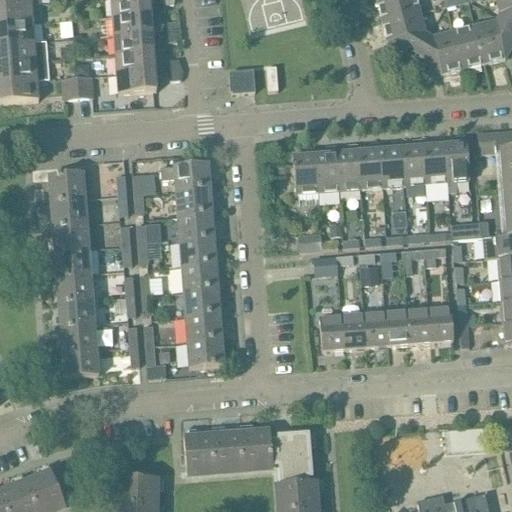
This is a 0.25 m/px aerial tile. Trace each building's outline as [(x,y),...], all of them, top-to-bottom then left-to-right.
[(0,0),(0,9),(39,7),(38,0),(0,0)] [(122,0),(110,1),(111,20),(150,17),(148,0),(122,0)] [(175,0),(158,0),(163,10),(173,9),(175,0)] [(373,0),(376,8),(414,0),(373,0)] [(376,8),(381,29),(419,19),(414,0),(376,8)] [(455,0),(451,1),(453,10),(459,9),(456,0),(455,0)] [(456,0),(459,9),(467,6),(465,0),(456,0)] [(511,0),(493,0),(498,18),(511,14),(511,0)] [(0,9),(0,28),(32,27),(30,9),(39,8),(39,7),(0,9)] [(496,21),(511,30),(511,14),(498,18),(496,21)] [(111,20),(113,40),(151,37),(150,17),(111,20)] [(386,48),(423,36),(419,19),(381,29),(386,48)] [(494,25),(504,64),(511,49),(511,30),(496,21),(494,25)] [(475,30),(485,69),(503,64),(504,64),(494,25),(493,25),(475,30)] [(164,27),(162,36),(178,35),(174,26),(164,27)] [(0,28),(0,48),(33,46),(32,27),(0,28)] [(454,35),(464,74),(485,69),(475,30),(454,35)] [(179,37),(178,35),(162,36),(161,38),(165,47),(176,47),(179,37)] [(431,41),(440,80),(464,74),(454,35),(431,41)] [(397,64),(410,72),(428,39),(423,36),(386,48),(401,57),(397,64)] [(113,40),(114,59),(153,56),(151,37),(113,40)] [(428,39),(410,72),(420,78),(424,70),(440,80),(431,41),(428,39)] [(0,48),(0,67),(46,64),(45,47),(33,48),(33,46),(0,48)] [(73,49),(59,50),(60,63),(74,63),(73,49)] [(114,59),(115,79),(154,75),(153,56),(114,59)] [(0,67),(0,87),(48,84),(46,64),(0,67)] [(167,65),(165,75),(181,73),(177,64),(167,65)] [(275,71),(265,72),(267,96),(277,95),(275,71)] [(181,75),(181,73),(165,75),(164,76),(169,86),(179,85),(181,75)] [(156,97),(154,75),(115,79),(117,100),(156,97)] [(230,99),(254,97),(253,75),(228,77),(230,99)] [(74,83),(76,104),(94,103),(92,81),(74,83)] [(62,105),(76,104),(74,83),(60,84),(62,105)] [(0,108),(37,106),(36,86),(48,85),(48,84),(0,87),(0,108)] [(494,159),(500,239),(504,239),(505,240),(511,239),(511,135),(476,138),(478,160),(494,159)] [(442,149),(446,189),(446,197),(456,196),(455,188),(468,187),(465,147),(464,147),(463,140),(454,141),(454,148),(443,148),(443,149),(442,149)] [(421,151),(424,190),(446,189),(442,149),(443,149),(443,148),(442,142),(432,142),(432,149),(422,150),(422,151),(421,151)] [(398,153),(402,192),(424,190),(421,151),(422,151),(422,150),(421,150),(421,144),(411,144),(411,151),(400,152),(400,145),(399,145),(400,153),(398,153)] [(378,155),(381,194),(402,192),(398,153),(400,153),(399,145),(389,146),(389,153),(378,153),(378,155)] [(356,157),(360,195),(381,194),(378,155),(378,153),(378,147),(368,148),(368,154),(357,155),(357,157),(356,157)] [(335,158),(338,197),(360,195),(356,157),(357,157),(357,155),(356,149),(345,150),(346,156),(336,157),(336,158),(335,158)] [(313,160),(316,199),(338,197),(335,158),(336,158),(336,157),(335,157),(335,150),(323,151),(324,158),(314,158),(313,153),(314,160),(313,160)] [(294,201),(316,199),(313,160),(314,160),(313,153),(313,152),(302,153),(302,159),(291,160),(294,201)] [(172,185),(173,197),(210,193),(208,168),(159,172),(160,186),(172,185)] [(46,180),(48,207),(85,204),(83,177),(46,180)] [(131,180),(133,200),(141,199),(140,179),(131,180)] [(115,181),(116,201),(125,201),(124,181),(115,181)] [(173,197),(175,222),(211,219),(210,193),(173,197)] [(143,219),(141,199),(133,200),(134,220),(143,219)] [(127,221),(125,201),(116,201),(118,222),(127,221)] [(48,207),(49,232),(86,229),(85,204),(48,207)] [(175,222),(177,247),(213,243),(211,219),(175,222)] [(486,225),(478,226),(478,227),(479,242),(487,241),(486,225)] [(449,229),(450,237),(450,245),(479,242),(478,227),(472,227),(449,229)] [(340,228),(328,228),(329,241),(341,240),(340,228)] [(49,232),(51,257),(88,254),(86,229),(49,232)] [(135,230),(136,250),(145,249),(144,230),(135,230)] [(119,231),(120,251),(129,251),(128,231),(119,231)] [(428,238),(429,247),(445,246),(450,245),(450,237),(428,238)] [(320,255),(320,247),(319,247),(319,238),(296,240),(298,258),(320,256),(320,255)] [(406,240),(407,248),(429,247),(428,238),(406,240)] [(482,264),(495,263),(511,261),(511,239),(505,240),(504,239),(500,239),(501,240),(490,241),(490,242),(483,242),(484,249),(481,253),(482,264)] [(385,250),(407,248),(406,240),(384,242),(385,250)] [(363,244),(363,252),(380,251),(379,242),(363,244)] [(177,247),(179,272),(215,270),(213,243),(177,247)] [(357,244),(341,245),(342,254),(358,252),(357,244)] [(320,247),(320,255),(336,254),(336,246),(320,247)] [(147,270),(145,249),(136,250),(138,270),(147,270)] [(451,250),(452,267),(461,266),(460,249),(451,250)] [(131,271),(129,251),(120,251),(122,272),(131,271)] [(51,257),(53,282),(90,279),(88,254),(51,257)] [(421,255),(422,263),(438,262),(437,254),(421,255)] [(400,265),(422,263),(421,255),(400,257),(400,265)] [(379,267),(395,265),(394,257),(378,258),(379,267)] [(373,259),(356,260),(357,268),(374,267),(373,259)] [(311,263),(313,279),(313,282),(336,280),(336,270),(335,262),(335,261),(311,263)] [(335,262),(336,270),(352,269),(351,261),(335,262)] [(511,261),(495,263),(497,283),(511,282),(511,261)] [(179,272),(181,297),(217,295),(215,270),(179,272)] [(376,271),(359,273),(360,290),(377,289),(376,271)] [(453,272),(454,288),(463,288),(461,271),(453,272)] [(53,282),(55,307),(92,304),(90,279),(53,282)] [(138,280),(140,300),(149,300),(147,280),(138,280)] [(123,282),(124,302),(133,301),(131,281),(123,282)] [(511,282),(497,283),(498,305),(511,303),(511,282)] [(455,293),(456,310),(464,309),(463,292),(455,293)] [(181,297),(182,322),(219,319),(217,295),(181,297)] [(151,320),(149,300),(140,300),(142,321),(151,320)] [(135,321),(133,301),(124,302),(126,322),(135,321)] [(511,303),(498,305),(500,327),(511,326),(511,303)] [(55,307),(57,333),(94,329),(92,304),(55,307)] [(426,313),(428,349),(452,347),(449,311),(426,313)] [(404,314),(407,351),(428,349),(426,313),(404,314)] [(382,316),(385,353),(407,351),(404,314),(382,316)] [(456,315),(458,331),(474,330),(473,318),(465,319),(465,314),(456,315)] [(361,318),(364,354),(385,353),(382,316),(361,318)] [(339,320),(342,356),(364,354),(361,318),(339,320)] [(219,319),(182,322),(184,348),(221,345),(219,319)] [(320,358),(342,356),(339,320),(317,322),(320,358)] [(511,349),(511,326),(500,327),(502,350),(511,349)] [(57,333),(59,358),(96,355),(94,329),(57,333)] [(142,331),(144,351),(153,351),(151,330),(142,331)] [(126,332),(128,352),(137,351),(135,331),(126,332)] [(467,337),(458,337),(460,353),(468,353),(467,337)] [(223,371),(221,345),(184,348),(186,374),(223,371)] [(138,371),(137,351),(128,352),(129,372),(138,371)] [(155,370),(153,351),(144,351),(145,371),(155,370)] [(98,381),(96,355),(59,358),(61,384),(98,381)] [(251,435),(240,436),(243,475),(271,473),(271,471),(269,445),(269,441),(268,434),(251,435)] [(223,437),(212,438),(215,477),(243,475),(240,436),(223,437)] [(195,439),(182,440),(182,443),(182,445),(184,463),(185,479),(215,477),(212,438),(195,439)] [(276,445),(269,445),(271,471),(277,470),(278,489),(307,487),(307,482),(311,482),(307,438),(276,441),(276,445)] [(22,485),(34,511),(60,511),(64,511),(49,474),(22,485)] [(118,483),(117,511),(157,511),(158,483),(118,483)] [(0,493),(0,507),(2,511),(34,511),(22,485),(0,493)] [(278,489),(276,489),(278,511),(317,511),(316,486),(307,487),(278,489)] [(485,511),(485,506),(483,500),(443,509),(441,500),(416,506),(416,507),(416,511),(485,511)]
